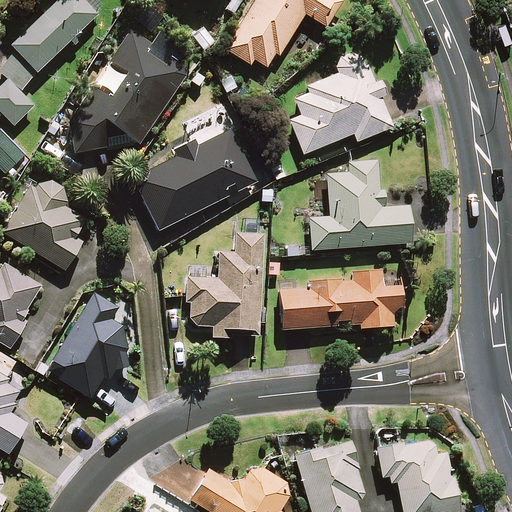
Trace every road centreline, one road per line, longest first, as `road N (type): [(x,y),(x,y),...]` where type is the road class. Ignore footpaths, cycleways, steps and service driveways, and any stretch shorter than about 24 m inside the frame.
road 1 (residential): [(67,511),(114,455),(203,406),(496,370)]
road 2 (tertiary): [(435,0),(474,103),(485,167),(496,370)]
